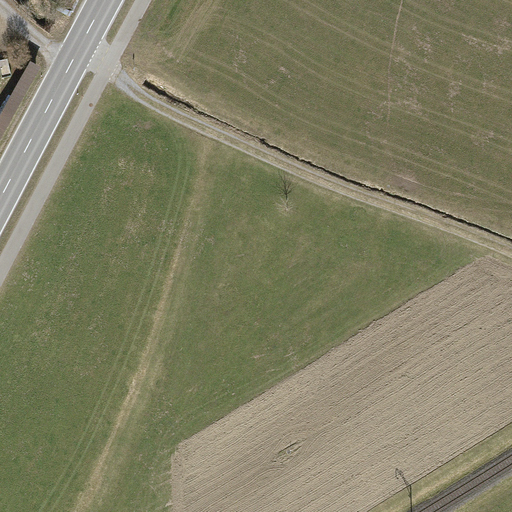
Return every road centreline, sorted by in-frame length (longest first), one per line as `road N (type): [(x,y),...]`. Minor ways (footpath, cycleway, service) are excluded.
road 1 (track): [(105,70),(175,115),(511,253)]
road 2 (secondary): [(0,206),(106,0)]
road 3 (track): [(0,5),(57,54),(105,70)]
